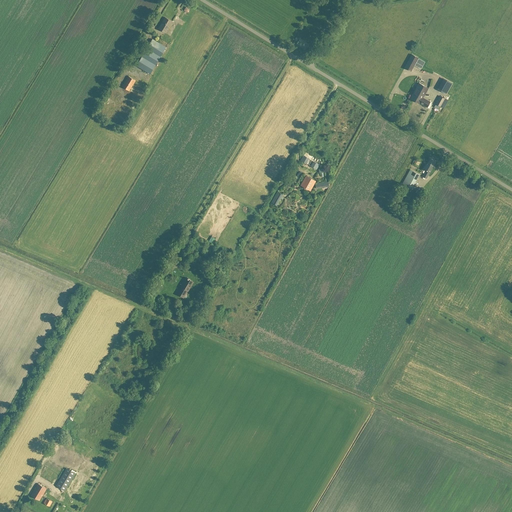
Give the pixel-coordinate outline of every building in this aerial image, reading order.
[(165,33),(172,22),(165,18),(158,29),(165,33)] [(152,40),(136,66),(150,75),(166,48),(152,40)] [(410,72),(417,58),(411,55),(404,68),(410,72)] [(129,91),(135,81),(128,77),(122,87),(129,91)] [(444,79),(438,90),(446,94),(452,83),(444,79)] [(428,89),(418,83),(414,91),(424,96),(428,89)] [(420,104),(423,98),(424,96),(414,91),(410,99),(420,104)] [(440,97),(435,105),(440,107),(443,109),(448,101),(444,99),(440,97)] [(430,102),(423,98),(420,104),(427,108),(429,109),(431,105),(430,105),(431,103),(430,102)] [(124,112),(118,121),(122,123),(128,114),(124,112)] [(432,125),(437,127),(440,120),(436,118),(432,125)] [(426,171),(422,177),(426,179),(429,175),(432,168),(431,168),(435,162),(430,159),(426,165),(423,169),(426,171)] [(306,160),(303,166),(312,171),(315,165),(306,160)] [(411,189),(417,178),(419,175),(410,170),(402,184),(411,189)] [(310,191),(315,182),(306,177),(301,186),(310,191)] [(277,206),(288,186),(282,182),(271,203),(277,206)] [(188,291),(193,283),(188,280),(189,279),(188,279),(186,278),(181,287),(177,294),(183,298),(187,291),(188,291)] [(66,468),(55,486),(59,488),(64,492),(75,474),(66,468)] [(39,501),(46,489),(38,484),(31,496),(39,501)] [(49,507),(52,502),(46,499),(43,504),(49,507)]
